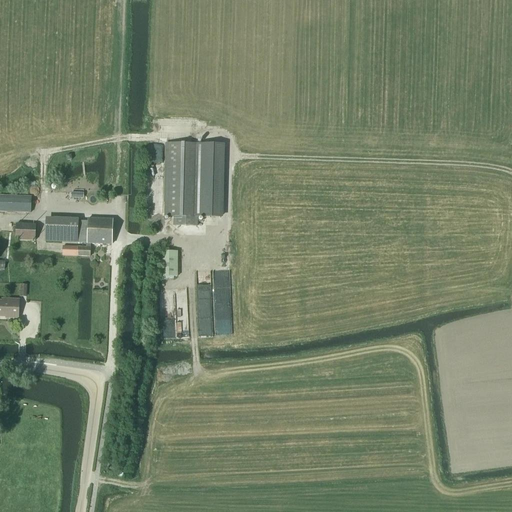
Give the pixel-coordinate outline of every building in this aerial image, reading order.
[(218,219),(220,145),(165,144),(163,217),(172,218),(172,227),(196,227),(196,218),(218,219)] [(0,212),(30,214),(31,198),(0,196),(0,212)] [(111,246),(112,220),(87,219),(87,222),(44,221),(43,241),(86,243),(86,245),(111,246)] [(35,242),(35,226),(16,226),(16,241),(35,242)] [(90,258),(90,256),(90,248),(62,247),(62,257),(90,258)] [(177,278),(177,253),(160,252),(160,278),(177,278)] [(18,319),(18,300),(0,299),(0,301),(0,317),(8,318),(8,319),(18,319)]
